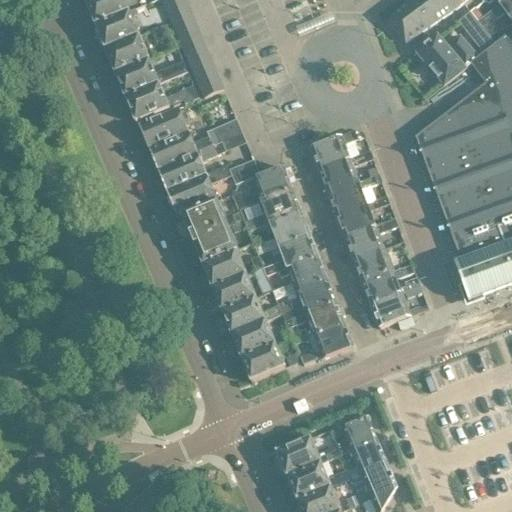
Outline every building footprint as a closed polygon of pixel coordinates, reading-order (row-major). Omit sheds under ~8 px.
[(92,0),(86,3),(90,11),(97,27),(130,13),(124,0),(92,0)] [(190,10),(185,0),(182,0),(165,7),(170,19),(190,10)] [(413,0),(387,23),(407,44),(459,9),(468,0),(413,0)] [(494,11),(486,18),(479,23),(492,42),(502,34),(495,23),(507,14),(511,20),(511,1),(511,2),(510,0),(508,0),(500,6),(501,6),(494,11)] [(134,9),(141,27),(165,18),(158,1),(134,9)] [(486,18),(477,8),(471,13),(479,23),(486,18)] [(190,10),(170,19),(175,30),(195,22),(190,10)] [(293,28),(301,43),(336,24),(329,10),(293,28)] [(130,13),(97,27),(103,43),(107,52),(140,38),(130,13)] [(479,23),(471,13),(464,19),(475,34),(472,37),(485,54),(496,46),(492,42),(479,23)] [(195,22),(175,30),(180,42),(200,33),(195,22)] [(166,27),(149,34),(152,42),(170,35),(166,27)] [(200,33),(180,42),(185,53),(205,45),(200,33)] [(506,39),(502,34),(492,42),(496,46),(506,39)] [(478,58),(470,64),(486,85),(416,139),(462,263),(456,265),(469,303),(511,286),(511,44),(507,37),(506,39),(496,46),(485,54),(479,59),(478,58)] [(448,49),(440,39),(438,37),(418,54),(443,84),(470,64),(478,58),(461,38),(448,49)] [(150,62),(140,38),(107,52),(110,59),(117,76),(150,62)] [(205,45),(185,53),(190,65),(210,56),(205,45)] [(210,56),(190,65),(195,76),(215,68),(210,56)] [(156,76),(150,62),(117,76),(123,91),(127,100),(127,99),(127,100),(160,86),(189,75),(185,64),(156,76)] [(220,79),(215,68),(195,76),(200,88),(220,79)] [(220,79),(200,88),(205,99),(225,91),(220,79)] [(160,86),(127,100),(133,115),(136,124),(155,116),(197,98),(193,88),(181,92),(182,94),(166,100),(160,86)] [(178,109),(158,119),(139,127),(149,150),(189,134),(178,109)] [(189,134),(149,150),(149,151),(150,150),(159,172),(218,146),(219,146),(213,131),(208,134),(210,139),(194,146),(189,134)] [(359,142),(355,132),(311,149),(320,172),(351,160),(346,147),(359,142)] [(243,135),(219,146),(218,146),(159,172),(167,192),(166,192),(167,193),(207,176),(202,165),(222,156),(222,155),(247,145),(243,135)] [(371,152),(351,160),(320,172),(328,195),(360,183),(354,169),(375,161),(371,152)] [(236,170),(229,173),(231,177),(235,188),(253,181),(261,177),(255,162),(236,170)] [(227,168),(207,176),(167,193),(176,216),(216,200),(210,185),(231,177),(229,173),(227,168)] [(261,177),(253,181),(259,194),(245,200),(242,193),(232,197),(238,212),(262,203),(293,191),(284,169),(261,177)] [(378,175),(360,183),(328,195),(337,217),(368,205),(363,193),(376,188),(376,186),(382,184),(378,175)] [(241,213),(239,214),(243,222),(246,230),(248,234),(265,227),(271,226),(302,214),(293,191),(262,203),(268,218),(246,226),(241,213)] [(368,205),(337,217),(346,239),(377,228),(371,214),(391,206),(387,197),(368,205)] [(217,203),(201,209),(183,217),(184,219),(185,219),(190,233),(194,242),(227,229),(217,203)] [(243,222),(239,214),(231,217),(234,224),(232,225),(233,226),(243,222)] [(276,239),(271,241),(254,248),(257,256),(272,250),(310,236),(302,214),(271,226),(276,239)] [(396,220),(377,228),(346,239),(354,262),(386,250),(381,236),(399,228),(396,220)] [(227,229),(194,242),(197,251),(198,251),(203,264),(204,268),(238,253),(227,229)] [(284,262),(263,270),(267,278),(279,274),(287,271),(319,259),(310,236),(272,250),(274,257),(281,254),(284,262)] [(394,272),(386,250),(354,262),(363,284),(394,272)] [(238,253),(204,268),(205,268),(213,289),(214,291),(246,277),(237,255),(238,254),(238,253)] [(263,270),(258,258),(252,260),(256,272),(254,273),(255,274),(263,270)] [(281,279),(289,277),(292,286),(273,293),(276,300),(278,300),(285,297),(328,282),(319,259),(287,271),(279,274),(281,279)] [(394,272),(363,284),(371,306),(402,295),(412,291),(410,286),(401,290),(398,282),(415,275),(412,267),(395,274),(394,272)] [(267,278),(263,270),(255,274),(264,297),(273,293),(267,278)] [(246,277),(214,291),(223,312),(223,314),(256,300),(246,277)] [(285,297),(278,300),(280,304),(297,299),(302,309),(283,316),(285,322),(336,304),(328,282),(285,297)] [(402,295),(371,306),(380,330),(422,314),(420,308),(409,312),(402,295)] [(256,300),(223,314),(224,314),(233,335),(232,335),(233,337),(234,337),(266,323),(282,317),(279,308),(263,315),(256,300)] [(336,304),(285,322),(289,331),(305,325),(304,323),(307,322),(313,338),(344,326),(336,304)] [(234,337),(233,337),(234,337),(242,359),(243,361),(276,347),(266,323),(234,337)] [(314,354),(301,359),(302,363),(303,362),(304,367),(318,362),(318,363),(354,350),(344,326),(313,338),(309,340),(314,354)] [(285,342),(292,339),(288,330),(282,333),(285,342)] [(286,370),(276,347),(243,361),(252,382),(253,384),(286,370)] [(302,363),(301,359),(299,354),(287,359),(290,368),(302,363)] [(342,430),(347,442),(340,444),(336,434),(333,435),(338,448),(342,457),(378,442),(371,427),(370,423),(369,419),(342,430)] [(311,440),(281,452),(281,453),(278,454),(288,479),(289,479),(322,466),(342,457),(338,448),(318,456),(311,440)] [(387,466),(378,442),(342,457),(345,463),(354,459),(358,468),(348,472),(352,481),(387,466)] [(328,479),(322,466),(289,479),(299,503),(332,489),(352,481),(348,472),(348,471),(328,479)] [(387,466),(352,481),(359,498),(360,499),(369,494),(376,511),(383,511),(397,489),(387,466)] [(341,511),(332,489),(299,503),(302,511),(341,511)] [(360,499),(359,498),(347,503),(351,511),(363,506),(360,499)]
